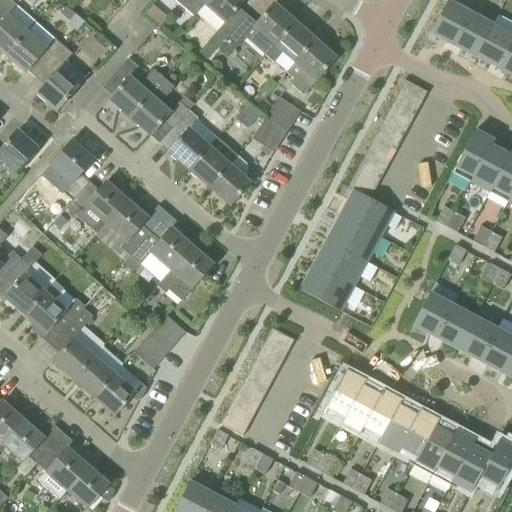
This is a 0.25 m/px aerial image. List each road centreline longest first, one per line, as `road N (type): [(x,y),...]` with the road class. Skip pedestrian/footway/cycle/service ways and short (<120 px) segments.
road 1 (residential): [(511,435),(241,294)]
road 2 (unclassified): [(255,267),(379,51)]
road 3 (residential): [(255,267),(89,130)]
road 4 (unclassified): [(148,471),(241,294)]
road 5 (residential): [(148,471),(113,452),(0,343)]
road 6 (residential): [(388,200),(445,89)]
